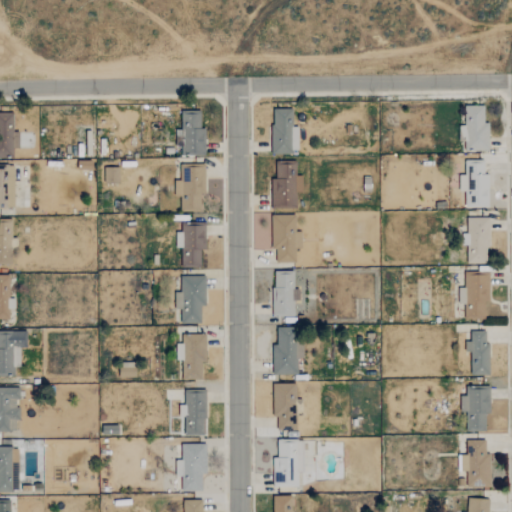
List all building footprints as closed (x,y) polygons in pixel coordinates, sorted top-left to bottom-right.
[(489,122),(484,122),(484,105),(464,105),(464,125),(462,125),(463,150),(489,150),(489,122)] [(298,126),(292,126),(293,109),(272,109),(271,152),(298,153),(298,126)] [(200,111),(181,112),(181,129),(175,130),(176,146),(181,146),(181,154),(205,154),(204,127),(201,127),(200,111)] [(0,156),(12,157),(13,148),(19,148),(19,131),(12,131),(13,113),(0,112),(0,156)] [(488,207),(489,174),(484,173),(485,160),(465,160),(464,174),(458,174),(458,191),(465,191),(465,207),(488,207)] [(303,175),(295,175),(295,161),(275,161),(275,178),(271,178),(271,208),(297,208),(296,191),(303,191),(303,175)] [(205,164),(179,164),(179,180),(177,181),(178,211),(201,211),(200,194),(205,194),(205,164)] [(14,181),(20,181),(20,167),(0,167),(0,208),(14,208),(14,181)] [(119,167),(104,167),(104,183),(119,183),(119,167)] [(270,215),(271,249),(275,248),(275,262),(296,262),(295,248),(301,247),(301,231),(296,231),(295,215),(270,215)] [(489,218),(467,217),(466,263),(488,263),(489,218)] [(0,264),(11,264),(12,248),(17,248),(17,238),(11,238),(11,220),(0,220),(0,264)] [(201,267),(201,249),(205,249),(205,223),(182,223),(182,232),(175,232),(175,248),(181,248),(181,267),(201,267)] [(294,316),(294,300),(299,300),(299,289),(293,289),(293,271),(272,271),(273,317),(294,316)] [(464,318),(484,318),(484,302),(490,302),(490,272),(465,272),(465,288),(459,288),(459,304),(464,304),(464,318)] [(181,323),(201,323),(201,307),(205,307),(206,277),(180,276),(180,292),(174,292),(174,309),(181,309),(181,323)] [(15,298),(9,298),(9,278),(0,277),(0,318),(9,319),(9,309),(15,309),(15,298)] [(298,374),(297,359),(303,358),(303,342),(297,342),(296,327),(276,327),(277,345),(272,345),(273,375),(298,374)] [(0,376),(14,376),(14,367),(20,367),(20,347),(25,347),(26,331),(0,331),(0,376)] [(490,375),(489,344),(486,344),(486,331),(470,332),(470,341),(465,342),(465,352),(470,352),(471,375),(490,375)] [(182,379),(202,379),(202,362),(206,362),(206,335),(183,334),(182,379)] [(296,430),(295,383),(273,383),(274,417),(277,417),(277,430),(296,430)] [(485,431),(485,413),(490,413),(490,387),(466,387),(466,396),(460,396),(460,413),(465,413),(465,431),(485,431)] [(0,388),(0,431),(16,431),(15,421),(20,421),(19,408),(18,408),(18,388),(0,388)] [(205,390),(185,390),(185,434),(205,435),(205,390)] [(102,434),(118,434),(118,426),(102,426),(102,434)] [(304,472),(303,439),(277,440),(277,463),(273,463),(273,486),(298,486),(298,472),(304,472)] [(490,487),(490,453),(485,453),(486,440),(467,440),(467,455),(457,455),(457,471),(466,471),(466,487),(490,487)] [(206,474),(206,444),(183,444),(182,490),(201,491),(202,474),(206,474)] [(0,491),(19,491),(18,447),(0,447),(0,491)] [(292,511),(292,496),(273,496),(273,511),(292,511)] [(487,511),(488,499),(470,499),(469,511),(487,511)] [(0,511),(10,511),(10,500),(0,500),(0,511)] [(202,511),(202,500),(183,500),(183,511),(202,511)]
